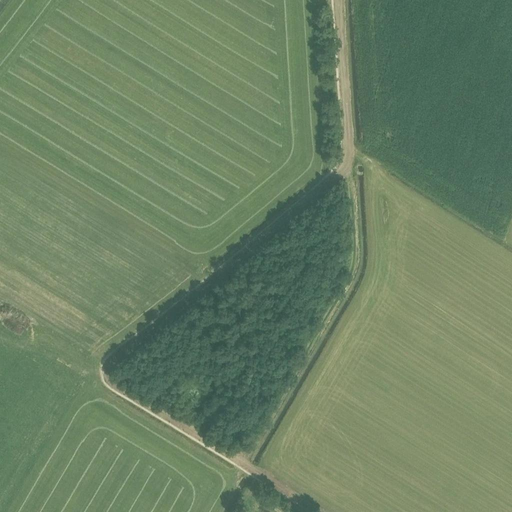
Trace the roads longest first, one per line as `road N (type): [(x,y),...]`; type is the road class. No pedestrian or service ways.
road 1 (track): [(242,465),(105,379),(104,371),(337,172),(348,151)]
road 2 (track): [(242,465),(349,273),(355,245),(348,151)]
road 3 (track): [(348,151),(338,0)]
